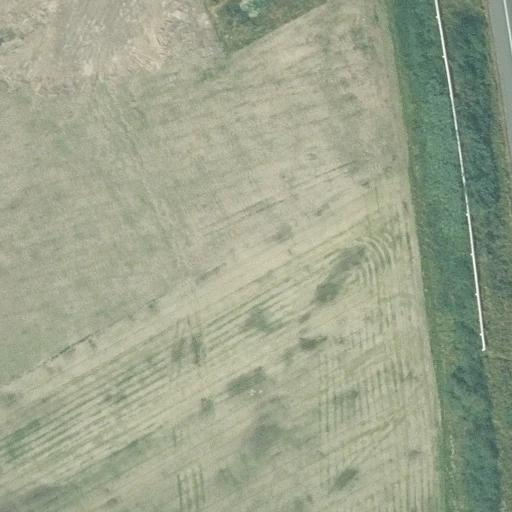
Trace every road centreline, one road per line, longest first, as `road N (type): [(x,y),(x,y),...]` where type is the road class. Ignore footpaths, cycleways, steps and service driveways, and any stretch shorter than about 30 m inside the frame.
road 1 (residential): [(37,473),(326,312),(285,77)]
road 2 (residential): [(0,251),(285,77)]
